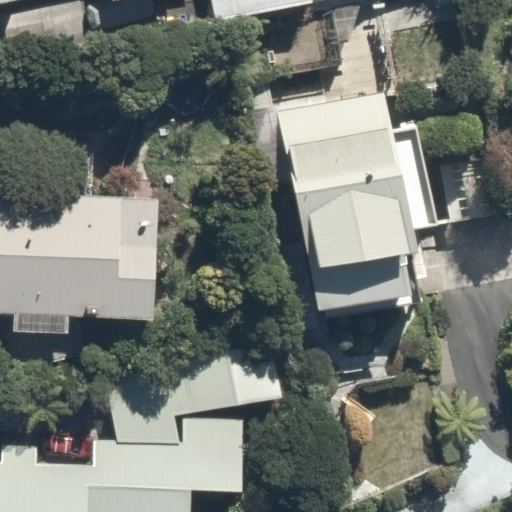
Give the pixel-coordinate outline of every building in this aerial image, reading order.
[(200,0),(203,14),(277,0),(200,0)] [(338,64),(325,21),(255,42),(268,85),(338,64)] [(369,118),(363,83),(264,99),(300,312),(398,296),(385,215),(423,209),(407,112),(369,118)] [(0,291),(4,291),(2,322),(60,326),(63,296),(138,302),(146,191),(0,179),(0,291)] [(0,446),(0,511),(184,511),(186,493),(229,496),(234,402),(234,401),(277,379),(251,328),(154,378),(99,375),(96,430),(67,428),(66,450),(0,446)]
